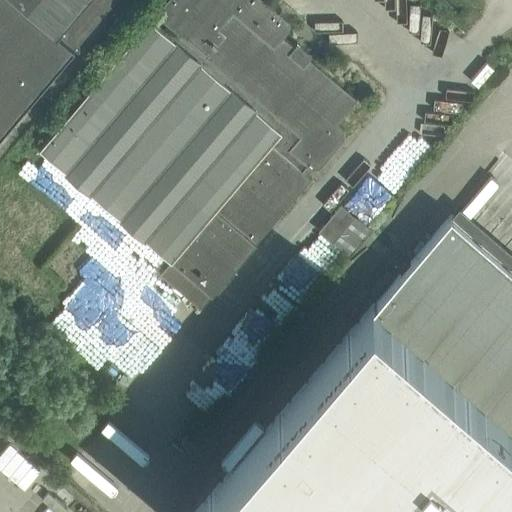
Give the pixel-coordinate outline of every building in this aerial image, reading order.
[(0,0),(0,130),(72,47),(112,0),(0,0)] [(289,19),(266,0),(165,0),(160,7),(160,16),(173,26),(173,31),(177,34),(174,38),(150,18),(40,147),(66,169),(65,170),(90,192),(91,190),(120,215),(119,217),(145,239),(146,237),(171,259),(160,272),(201,307),(311,177),(302,169),(307,163),(311,167),(320,166),(345,136),(344,128),(337,121),(357,98),(309,57),(312,54),(297,42),(295,45),(283,35),(289,27),(289,19)] [(372,229),(348,209),(341,203),(318,229),(349,255),(372,229)] [(511,511),(511,265),(451,213),(195,511),(511,511)] [(57,471),(98,508),(147,453),(106,416),(57,471)]
